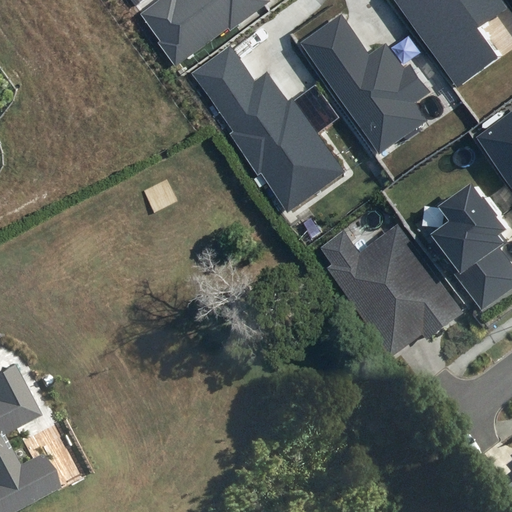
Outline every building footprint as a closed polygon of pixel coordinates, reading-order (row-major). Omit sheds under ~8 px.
[(159,0),(141,13),(162,41),(159,43),(175,65),(228,27),(230,31),(271,1),(270,0),(159,0)] [(391,0),(457,91),(505,57),(483,25),(507,8),(500,0),(391,0)] [(369,54),(342,16),(302,43),(380,152),(425,120),(413,103),(429,91),(410,64),(405,68),(386,42),(369,54)] [(242,61),(231,46),(191,73),(232,132),(230,134),(258,175),(262,172),(289,210),(344,172),(292,99),(288,102),(267,73),(255,81),(242,61)] [(511,112),(479,137),(511,181),(511,112)] [(452,274),(481,312),(511,289),(511,271),(496,251),(505,245),(499,237),(507,231),(470,182),(436,207),(448,222),(430,236),(457,271),(452,274)] [(462,313),(397,227),(361,253),(343,229),(318,247),(330,265),(326,268),(391,355),(422,332),(427,338),(462,313)] [(0,511),(52,485),(36,454),(13,466),(0,439),(0,430),(33,413),(8,365),(0,369),(0,511)]
